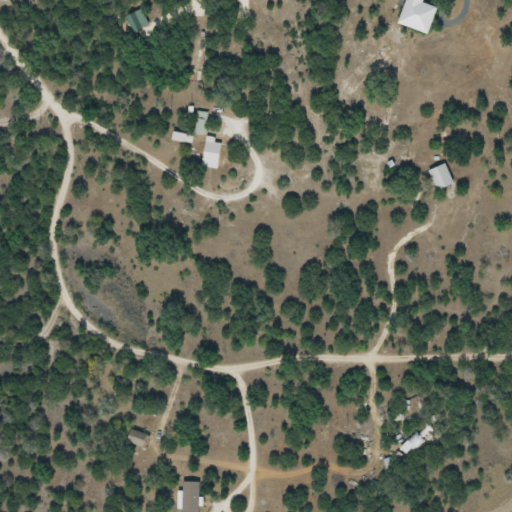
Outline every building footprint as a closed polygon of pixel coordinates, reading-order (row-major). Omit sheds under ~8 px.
[(205,134),(208,112),(198,111),(196,133),(205,134)] [(221,139),(204,139),(204,167),(221,167),(221,139)] [(455,183),(446,162),(429,170),(438,190),(455,183)] [(432,435),(423,426),(401,448),(409,457),(432,435)] [(144,448),(149,436),(133,429),(128,442),(144,448)]
